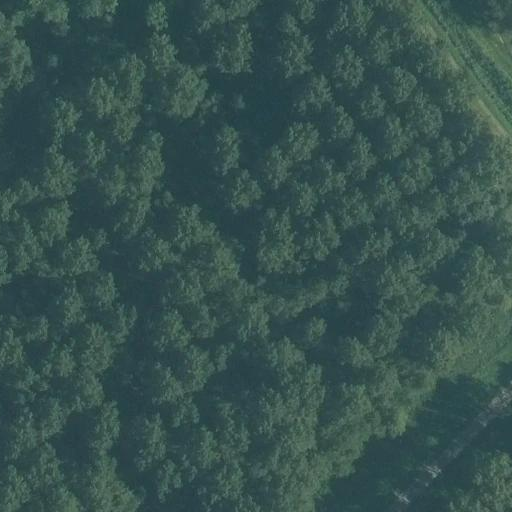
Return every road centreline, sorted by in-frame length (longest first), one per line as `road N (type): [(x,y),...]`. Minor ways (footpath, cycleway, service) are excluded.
road 1 (track): [(0,127),(180,0)]
road 2 (track): [(511,150),(475,118),(397,0)]
road 3 (unclassified): [(396,511),(511,392)]
